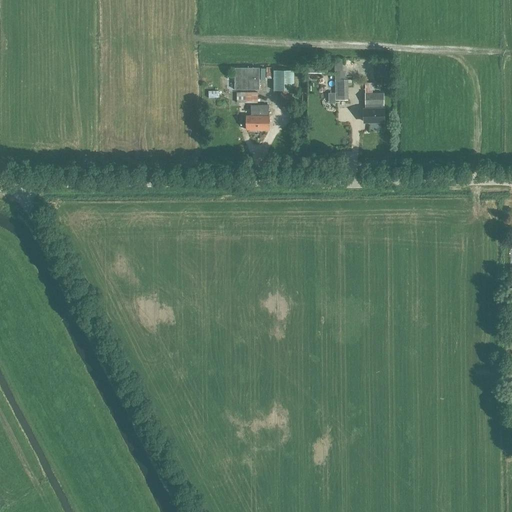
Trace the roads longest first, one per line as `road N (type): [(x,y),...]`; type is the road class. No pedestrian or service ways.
road 1 (unclassified): [(22,188),(511,182)]
road 2 (unclassified): [(183,511),(22,188)]
road 3 (track): [(191,39),(511,52)]
road 4 (track): [(458,50),(475,183)]
